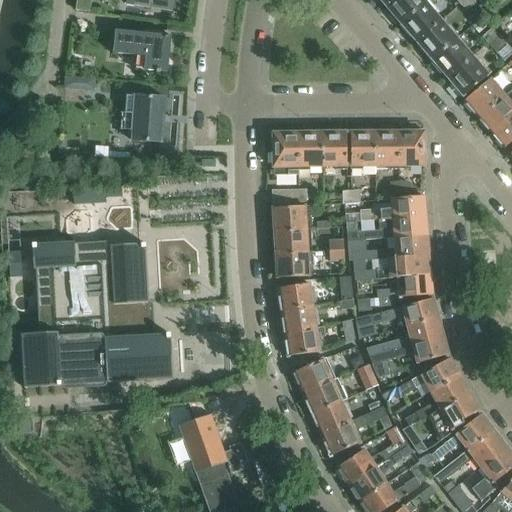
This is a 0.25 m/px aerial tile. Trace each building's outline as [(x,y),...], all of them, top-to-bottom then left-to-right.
[(130,0),(130,7),(171,12),(171,11),(173,0),(130,0)] [(425,3),(422,0),(391,0),(385,6),(391,12),(389,14),(399,25),(425,3)] [(476,3),(472,0),(465,0),(459,5),(465,12),(476,3)] [(425,3),(399,25),(410,38),(411,36),(416,42),(441,21),(425,3)] [(457,39),(441,21),(416,42),(422,49),(420,50),(430,62),(457,39)] [(487,44),(498,35),(492,29),(482,38),(487,44)] [(167,73),(171,37),(114,31),(112,54),(145,57),(143,70),(156,72),(155,73),(160,74),(160,72),(167,73)] [(506,45),(498,35),(487,44),(496,54),(506,45)] [(472,57),(457,39),(430,62),(441,74),(443,73),(447,78),(472,57)] [(472,57),(447,78),(453,84),(451,86),(462,99),(488,76),(472,57)] [(490,79),(464,102),(479,118),(504,97),(505,96),(490,79)] [(66,86),(68,96),(89,92),(87,81),(66,86)] [(164,116),(165,98),(126,96),(125,110),(133,111),(131,141),(151,143),(162,144),(162,143),(160,143),(162,115),(164,116)] [(504,97),(479,118),(491,133),(511,115),(511,101),(510,104),(504,97)] [(511,115),(491,133),(505,149),(511,142),(511,115)] [(358,134),(350,134),(350,170),(375,170),(375,131),(358,131),(358,134)] [(391,131),(375,131),(375,170),(399,170),(399,133),(391,133),(391,131)] [(407,131),(407,133),(399,133),(399,170),(409,170),(409,166),(423,166),(423,131),(407,131)] [(273,132),(273,154),(271,154),(271,165),(273,165),(273,176),(298,176),(298,171),(298,135),(290,135),(290,132),(273,132)] [(305,135),(298,135),(298,171),(322,171),(321,132),(305,132),(305,135)] [(337,132),(321,132),(322,171),(335,171),(346,171),(346,134),(337,134),(337,132)] [(407,182),(398,183),(399,196),(408,195),(408,194),(417,193),(417,190),(407,182)] [(399,196),(398,183),(389,184),(391,196),(399,196)] [(122,188),(73,190),(74,206),(106,204),(105,198),(122,198),(122,188)] [(305,189),(298,190),(298,191),(298,204),(306,203),(305,189)] [(298,191),(298,190),(272,191),(272,205),(298,204),(298,191)] [(350,192),(351,204),(361,204),(359,191),(350,192)] [(351,204),(350,192),(342,192),(343,205),(351,204)] [(359,212),(359,218),(345,219),(345,223),(360,222),(360,223),(391,220),(425,217),(423,197),(391,201),(392,211),(376,212),(376,210),(359,212)] [(273,209),(273,212),(271,212),(272,223),(273,223),(274,232),(309,230),(309,221),(306,221),(305,207),(273,209)] [(392,231),(362,233),(347,234),(347,242),(354,242),(395,238),(427,235),(425,217),(391,220),(392,231)] [(316,223),(317,230),(331,229),(330,222),(316,223)] [(274,232),(274,235),(272,235),(273,246),(275,246),(275,255),(311,253),(310,245),(307,245),(306,231),(309,231),(309,230),(274,232)] [(427,235),(395,238),(396,251),(351,255),(352,263),(364,262),(388,260),(428,256),(427,235)] [(329,252),(344,251),(343,241),(328,242),(329,252)] [(145,244),(110,246),(107,243),(74,245),(74,242),(32,245),(34,271),(35,270),(39,334),(21,335),(24,389),(61,387),(106,384),(172,380),(170,334),(155,335),(153,307),(148,303),(145,244)] [(344,262),(344,251),(329,252),(330,262),(344,262)] [(275,255),(276,265),(274,265),(275,277),(277,277),(277,279),(309,277),(308,262),(311,262),(311,253),(275,255)] [(366,272),(364,262),(352,263),(353,273),(354,283),(398,278),(430,275),(428,256),(388,260),(389,269),(366,272)] [(388,260),(364,262),(366,272),(389,269),(388,260)] [(21,264),(9,265),(10,278),(22,277),(21,264)] [(399,290),(385,291),(376,292),(377,299),(357,301),(358,313),(371,311),(371,308),(392,307),(392,299),(432,296),(430,275),(398,278),(399,290)] [(339,278),(341,300),(352,299),(350,278),(339,278)] [(277,290),(279,300),(277,302),(278,310),(281,311),(281,313),(312,307),(309,285),(277,290)] [(340,302),(341,312),(354,309),(353,300),(340,302)] [(438,319),(433,300),(370,316),(370,315),(355,319),(358,340),(363,339),(360,329),(394,320),(394,318),(403,316),(406,327),(438,319)] [(281,313),(282,322),(280,324),(282,332),(284,333),(284,335),(316,330),(312,307),(281,313)] [(408,337),(399,339),(365,348),(369,357),(443,337),(438,319),(406,327),(408,337)] [(342,323),(346,344),(355,341),(351,321),(342,323)] [(284,335),(286,344),(284,346),(285,353),(287,355),(288,357),(319,352),(316,330),(284,335)] [(448,356),(443,337),(369,357),(371,364),(414,353),(417,364),(448,356)] [(398,387),(399,388),(393,392),(392,390),(381,396),(385,403),(395,398),(396,400),(425,384),(429,393),(459,377),(450,360),(398,387)] [(341,377),(355,371),(351,362),(336,368),(337,370),(327,374),(321,361),(293,374),(294,376),(293,378),(296,386),(298,386),(302,395),(331,382),(341,377)] [(435,404),(403,422),(399,424),(403,432),(409,428),(428,417),(439,411),(468,393),(459,377),(429,393),(435,404)] [(340,402),(331,382),(302,395),(306,404),(305,406),(308,414),(311,414),(311,415),(340,402)] [(439,411),(428,417),(435,427),(432,429),(435,433),(434,435),(421,443),(422,444),(414,449),(418,455),(432,448),(454,432),(452,430),(464,424),(462,421),(479,412),(468,393),(439,411)] [(340,402),(311,415),(312,417),(310,419),(314,427),(317,427),(320,435),(349,423),(349,422),(340,402)] [(349,423),(320,435),(324,444),(323,447),(327,454),(329,455),(330,457),(359,444),(353,431),(375,421),(374,419),(381,416),(379,409),(349,422),(349,423)] [(494,432),(481,415),(428,456),(434,463),(461,443),(468,452),(494,432)] [(224,453),(210,416),(191,423),(203,457),(191,461),(208,511),(231,511),(239,509),(226,472),(228,471),(230,475),(249,468),(240,443),(228,448),(230,451),(224,453)] [(387,418),(378,422),(383,431),(391,427),(387,418)] [(19,421),(19,433),(33,432),(32,420),(19,421)] [(409,428),(403,432),(402,432),(412,445),(418,440),(409,428)] [(494,432),(468,452),(433,479),(439,486),(473,459),(480,467),(506,448),(494,432)] [(363,451),(350,460),(346,455),(334,462),(338,468),(336,469),(348,486),(409,447),(403,438),(370,461),(363,451)] [(409,447),(348,486),(360,503),(387,485),(380,475),(413,453),(409,447)] [(511,455),(506,448),(480,467),(487,477),(471,489),(481,502),(498,488),(494,483),(511,469),(511,455)] [(387,485),(360,503),(365,511),(382,511),(421,486),(420,485),(426,480),(416,465),(409,470),(415,478),(414,479),(392,493),(387,485)] [(511,478),(493,504),(484,511),(497,511),(499,509),(502,511),(510,511),(511,510),(511,478)] [(455,488),(451,483),(443,489),(447,495),(455,488)] [(413,511),(415,510),(409,503),(397,511),(413,511)]
